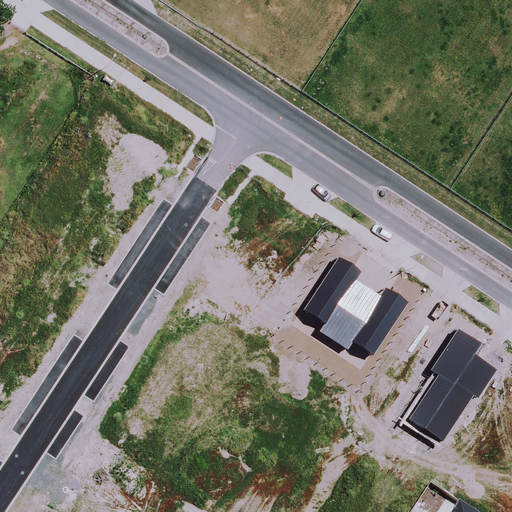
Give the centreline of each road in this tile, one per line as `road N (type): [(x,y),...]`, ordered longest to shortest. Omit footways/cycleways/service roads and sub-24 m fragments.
road 1 (unknown): [(0,471),(197,194)]
road 2 (residential): [(511,300),(373,208),(350,173)]
road 3 (residential): [(350,173),(387,178),(511,260)]
road 4 (residential): [(183,64),(147,60),(56,0)]
